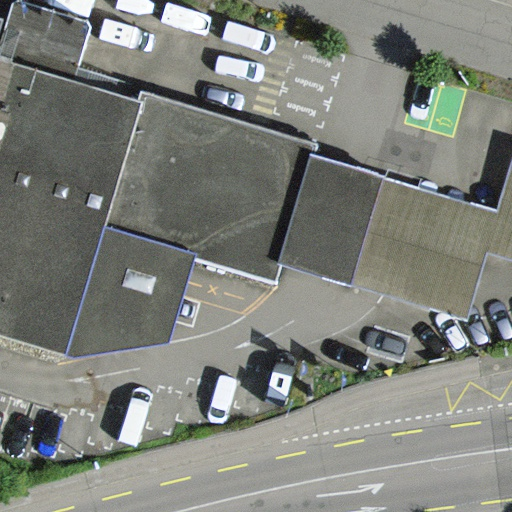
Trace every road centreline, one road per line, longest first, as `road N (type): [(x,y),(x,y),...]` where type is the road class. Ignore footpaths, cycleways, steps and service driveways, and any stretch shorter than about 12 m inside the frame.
road 1 (secondary): [(511,451),(178,511)]
road 2 (residential): [(511,45),(360,0)]
